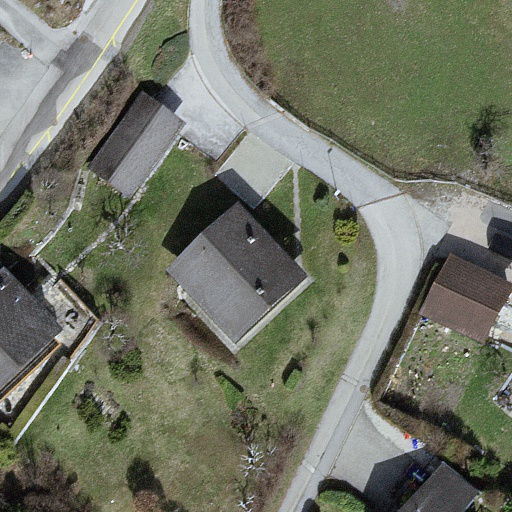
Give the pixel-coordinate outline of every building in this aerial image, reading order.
[(140,189),(187,115),(139,84),(92,158),(140,189)] [(224,215),(161,282),(234,352),(296,289),(224,215)] [(509,292),(449,265),(419,327),(482,355),(509,292)] [(0,403),(55,355),(0,302),(0,403)] [(465,511),(474,502),(437,472),(404,511),(465,511)]
